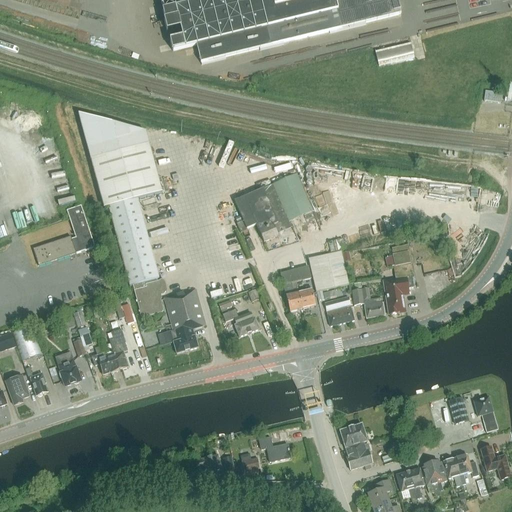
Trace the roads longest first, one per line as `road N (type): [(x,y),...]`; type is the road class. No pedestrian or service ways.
road 1 (track): [(511,186),(484,164),(247,127),(0,61)]
road 2 (secondary): [(0,437),(301,353)]
road 3 (secondary): [(301,353),(434,320),(490,274),(511,227)]
road 4 (track): [(155,476),(105,481),(8,511)]
road 5 (residential): [(336,481),(473,444)]
road 6 (tertiary): [(336,481),(301,353)]
